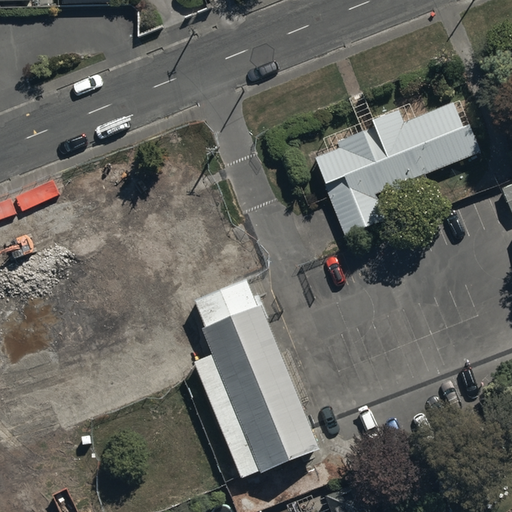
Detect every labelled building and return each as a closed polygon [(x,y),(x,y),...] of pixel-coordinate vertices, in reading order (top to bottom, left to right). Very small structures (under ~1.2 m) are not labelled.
[(111,0),(62,0),(63,9),(111,8),(111,0)] [(379,197),(484,155),(472,126),(465,128),(455,103),(405,122),(401,113),(375,123),(377,129),(340,144),(343,150),(317,160),(347,237),(389,221),(379,197)] [(511,180),(502,184),(511,207),(511,180)] [(0,271),(113,226),(167,205),(162,192),(0,256),(0,271)] [(205,204),(166,220),(194,288),(233,272),(205,204)] [(0,418),(193,342),(155,248),(127,260),(113,226),(0,271),(0,418)] [(248,281),(197,302),(209,331),(260,310),(248,281)] [(324,451),(265,308),(260,310),(209,331),(206,332),(215,355),(263,471),(264,475),(324,451)] [(263,471),(215,355),(196,362),(243,479),(263,471)] [(0,511),(78,511),(77,508),(100,498),(72,433),(52,441),(51,438),(0,459),(0,511)] [(380,511),(365,475),(326,490),(334,511),(380,511)] [(161,477),(119,493),(126,511),(128,511),(168,497),(161,477)]
